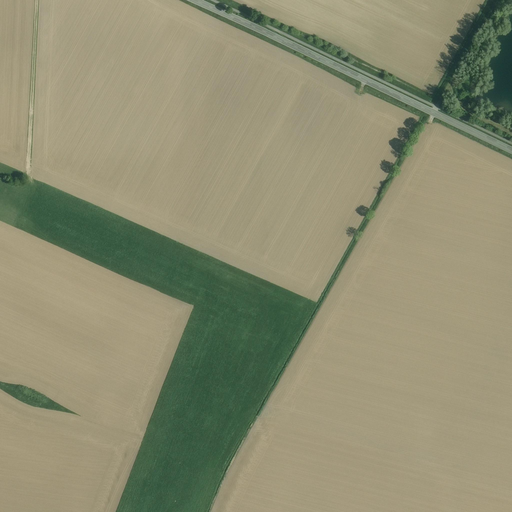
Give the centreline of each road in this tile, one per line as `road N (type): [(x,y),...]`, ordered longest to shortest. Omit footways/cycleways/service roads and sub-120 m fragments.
road 1 (tertiary): [(511,150),(195,0)]
road 2 (track): [(27,175),(36,0)]
